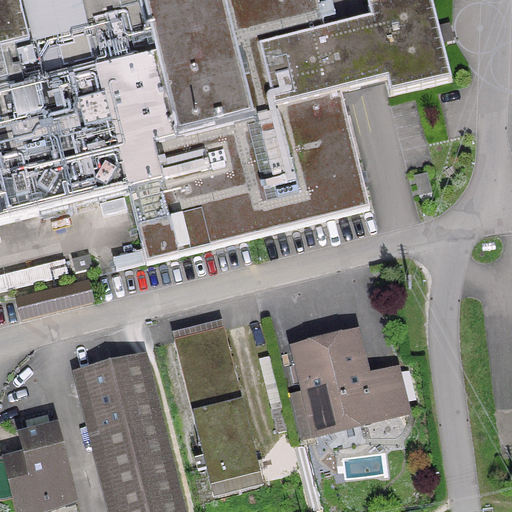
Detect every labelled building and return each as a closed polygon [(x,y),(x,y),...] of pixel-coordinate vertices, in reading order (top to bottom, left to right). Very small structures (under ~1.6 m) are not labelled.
[(150,257),(366,203),(337,86),(386,74),(391,95),(441,83),(451,80),(430,0),(405,0),(372,9),(375,20),(325,33),(317,0),(0,0),(0,224),(133,192),(150,257)] [(426,172),(415,175),(419,195),(431,193),(426,172)] [(87,250),(72,254),(77,273),(92,269),(87,250)] [(364,376),(355,339),(296,353),(316,437),(407,415),(395,368),(364,376)] [(178,511),(142,363),(76,379),(109,511),(178,511)] [(260,486),(240,406),(191,419),(211,499),(260,486)] [(44,511),(69,506),(51,434),(17,442),(21,461),(3,465),(14,511),(44,511)]
